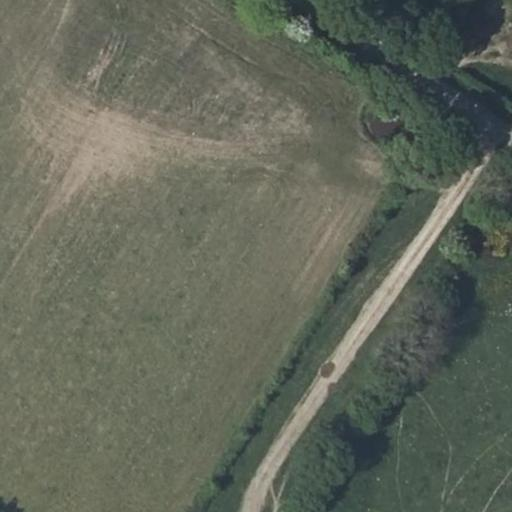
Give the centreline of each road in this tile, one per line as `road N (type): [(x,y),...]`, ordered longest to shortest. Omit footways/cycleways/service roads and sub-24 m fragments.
road 1 (track): [(498,126),(248,511)]
road 2 (unclassified): [(511,135),(310,0)]
